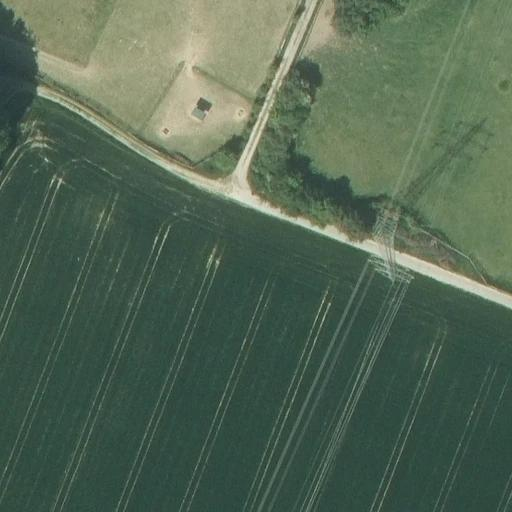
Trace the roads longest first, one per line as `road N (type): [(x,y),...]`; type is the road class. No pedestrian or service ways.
road 1 (track): [(237,192),(511,302)]
road 2 (track): [(0,73),(63,101),(143,158),(237,192)]
road 3 (track): [(237,192),(312,0)]
